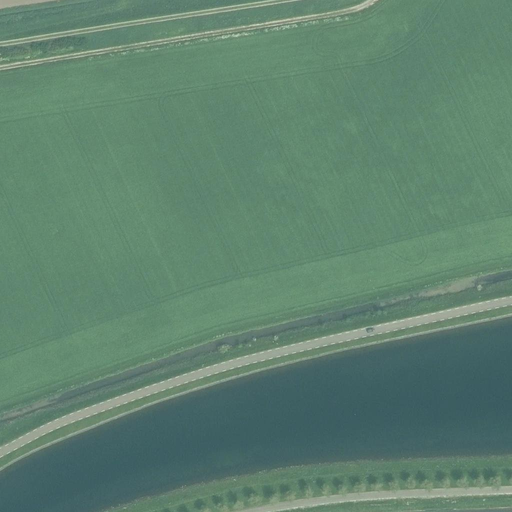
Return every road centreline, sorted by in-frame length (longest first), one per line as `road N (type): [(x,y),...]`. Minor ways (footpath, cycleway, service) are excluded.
road 1 (unclassified): [(0,452),(216,368),(511,301)]
road 2 (track): [(374,0),(315,18),(0,67)]
road 3 (track): [(283,0),(0,45)]
road 4 (unclassified): [(251,511),(366,496),(511,490)]
road 5 (track): [(0,36),(128,0)]
